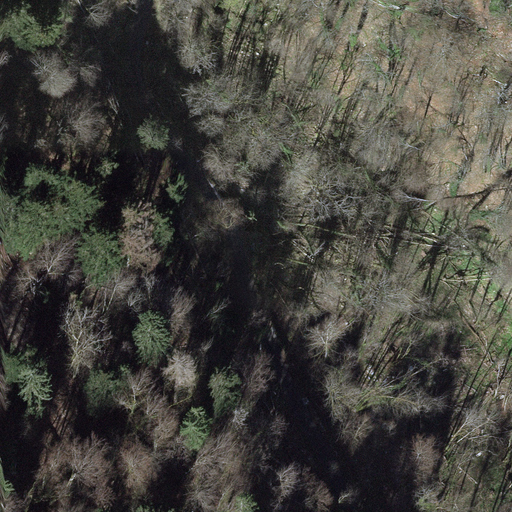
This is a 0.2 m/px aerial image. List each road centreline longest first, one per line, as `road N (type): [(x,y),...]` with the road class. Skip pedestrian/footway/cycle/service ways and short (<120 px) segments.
road 1 (unclassified): [(350,511),(241,281),(232,223),(131,82),(144,0)]
road 2 (track): [(0,315),(97,511)]
